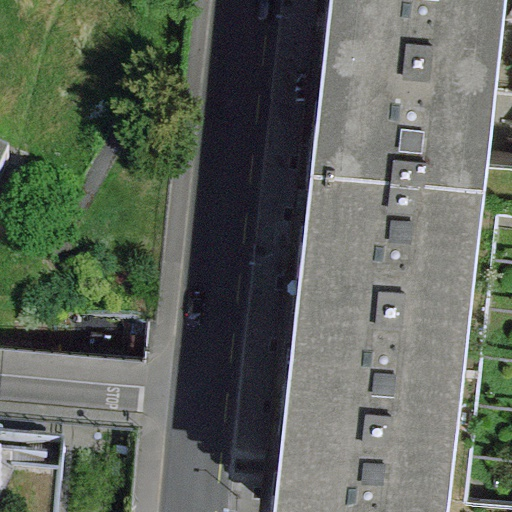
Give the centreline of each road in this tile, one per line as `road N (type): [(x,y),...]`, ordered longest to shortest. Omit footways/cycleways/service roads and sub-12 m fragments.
road 1 (secondary): [(207,396),(248,0)]
road 2 (unclassified): [(0,375),(207,396)]
